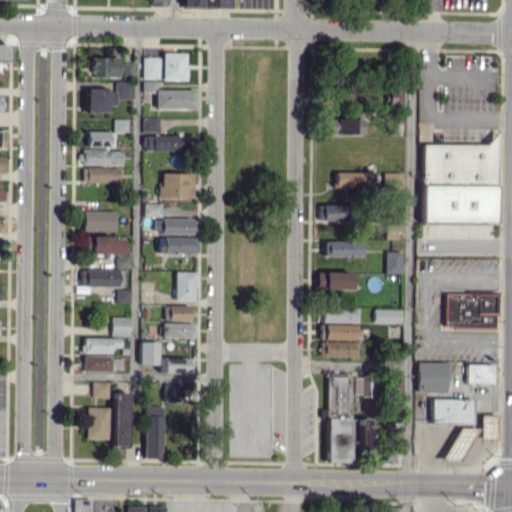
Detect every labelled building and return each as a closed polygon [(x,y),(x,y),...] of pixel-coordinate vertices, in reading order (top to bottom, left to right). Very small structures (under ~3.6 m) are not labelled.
[(184,79),(185,52),(161,52),(160,79),(184,79)] [(90,77),(118,77),(118,56),(90,56),(90,77)] [(158,57),(141,57),(141,78),(158,78),(158,57)] [(132,62),(121,62),(121,79),(132,79),(132,62)] [(132,98),(132,81),(113,81),(114,89),(84,89),(84,112),(106,111),(106,106),(113,106),(113,99),(132,98)] [(402,105),(401,89),(383,90),(383,106),(402,105)] [(158,117),(141,117),(141,131),(158,131),(158,117)] [(362,134),(362,118),(324,117),(324,133),(362,134)] [(85,146),(113,146),(113,132),(127,132),(127,119),(112,119),(112,131),(86,131),(85,146)] [(420,144),(420,223),(495,223),(495,128),(485,128),(485,144),(420,144)] [(196,134),(142,135),(143,150),(196,149),(196,134)] [(81,163),(121,164),(122,149),(81,148),(81,163)] [(81,167),(80,181),(118,182),(118,167),(81,167)] [(364,171),(334,172),(334,187),(365,187),(364,171)] [(401,171),(382,172),(382,193),(401,193),(401,171)] [(159,197),(192,196),(192,172),(158,173),(159,197)] [(142,216),(160,217),(160,203),(142,202),(142,216)] [(346,203),(322,203),(322,220),(346,220),(346,203)] [(385,238),(404,238),(403,223),(398,223),(398,207),(390,207),(390,222),(385,222),(385,238)] [(114,210),(82,210),(82,229),(114,229),(114,210)] [(152,233),(194,232),(194,218),(152,218),(152,233)] [(114,267),(131,267),(131,253),(122,253),(122,236),(84,235),(83,253),(115,253),(114,267)] [(157,237),(157,254),(198,253),(197,236),(157,237)] [(364,255),(363,239),(323,240),(323,256),(364,255)] [(385,273),(402,273),(402,251),(385,250),(385,273)] [(121,269),(79,269),(79,286),(121,286),(121,269)] [(195,271),(174,271),(174,300),(194,300),(195,271)] [(315,289),(350,289),(350,272),(315,271),(315,289)] [(129,302),(129,289),(115,289),(115,302),(129,302)] [(443,326),(494,327),(495,293),(444,293),(443,326)] [(190,305),(164,305),(163,320),(190,321),(190,305)] [(319,321),(357,322),(357,307),(319,306),(319,321)] [(399,323),(400,308),(373,308),(373,322),(399,323)] [(129,335),(129,317),(110,317),(110,335),(129,335)] [(162,337),(195,338),(195,323),(162,322),(162,337)] [(356,340),(357,324),(319,324),(318,355),(357,356),(357,340),(356,340)] [(120,337),(82,337),(82,352),(111,353),(111,347),(120,347),(120,337)] [(157,341),(138,341),(138,364),(158,364),(158,372),(192,372),(193,357),(157,356),(157,341)] [(450,362),(416,361),(416,391),(445,391),(445,380),(450,380),(450,362)] [(492,381),(492,364),(465,363),(465,380),(492,381)] [(349,461),(351,376),(327,376),(326,461),(349,461)] [(353,394),(374,395),(375,376),(354,376),(353,394)] [(90,397),(108,397),(108,381),(91,381),(90,397)] [(181,383),(163,383),(164,402),(182,401),(181,383)] [(111,446),(126,446),(127,392),(112,392),(111,446)] [(474,398),(430,398),(429,424),(473,425),(474,398)] [(107,439),(108,405),(86,405),(85,439),(107,439)] [(143,457),(161,458),(162,405),(144,405),(143,457)] [(479,438),(494,438),(494,415),(480,415),(479,438)] [(374,418),(359,417),(358,449),(373,449),(374,418)] [(90,511),(91,498),(73,498),(72,511),(90,511)]
